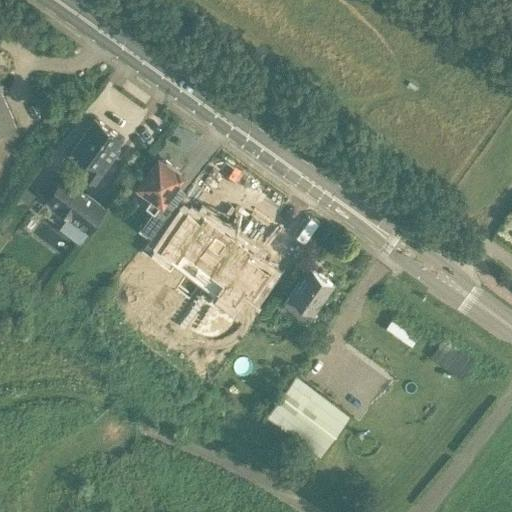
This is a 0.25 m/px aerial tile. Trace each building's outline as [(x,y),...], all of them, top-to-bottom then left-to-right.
[(0,127),(14,121),(0,91),(0,127)] [(122,136),(95,117),(73,149),(92,162),(84,174),(94,181),(117,148),(115,146),(122,136)] [(183,172),(161,156),(141,183),(155,193),(147,203),(154,208),(142,225),(152,233),(173,204),(170,189),(183,172)] [(105,205),(63,175),(46,199),(88,229),(105,205)] [(187,211),(159,249),(177,262),(184,254),(222,282),(216,290),(234,304),(245,289),(253,295),(262,283),(269,273),(270,272),(249,256),(253,250),(204,215),(200,221),(187,211)] [(334,283),(310,266),(283,302),(295,311),(301,302),(313,311),(334,283)] [(387,325),(413,343),(421,332),(394,314),(387,325)] [(433,353),(464,377),(478,359),(446,336),(433,353)] [(349,415),(296,375),(267,412),(320,452),(349,415)]
